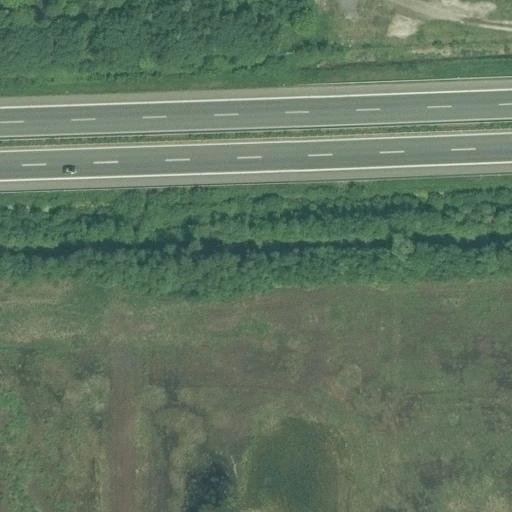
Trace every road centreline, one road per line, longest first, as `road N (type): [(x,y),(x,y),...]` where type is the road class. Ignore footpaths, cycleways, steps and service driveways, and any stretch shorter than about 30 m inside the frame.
road 1 (trunk): [(511,106),(0,125)]
road 2 (trunk): [(0,169),(511,151)]
road 3 (track): [(391,0),(511,27)]
